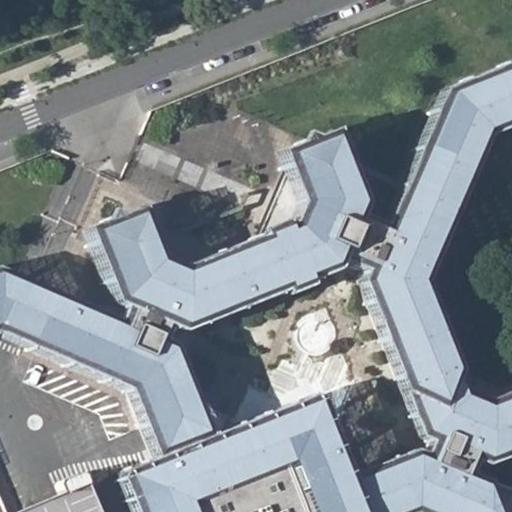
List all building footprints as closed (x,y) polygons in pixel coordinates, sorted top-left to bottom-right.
[(148,511),(130,467),(108,476),(123,511),(511,511),(511,496),(468,477),(473,464),(482,467),(511,455),(511,391),(480,403),(460,395),(416,287),(481,138),(511,125),(511,61),(436,92),(377,225),(385,229),(402,191),(443,208),(408,285),(445,376),(437,392),(428,388),(421,404),(405,411),(415,436),(424,439),(418,452),(410,449),(342,476),(310,395),(205,437),(216,463),(244,452),(313,480),(326,511),(148,511)] [(73,227),(106,306),(112,304),(116,294),(104,267),(114,246),(182,276),(256,246),(291,168),(326,154),(346,202),(343,209),(353,215),(359,202),(328,128),(270,152),(278,172),(251,235),(175,264),(151,256),(130,204),(73,227)] [(149,459),(130,467),(148,511),(326,511),(313,480),(244,452),(216,463),(205,437),(199,440),(169,367),(185,331),(190,320),(315,270),(322,258),(332,262),(364,276),(356,291),(405,411),(421,404),(428,388),(437,392),(445,376),(408,285),(443,208),(402,191),(385,229),(377,225),(353,215),(343,209),(346,202),(326,154),(291,168),(256,246),(182,276),(114,246),(104,267),(116,294),(112,304),(106,306),(89,314),(49,295),(24,351),(121,393),(149,459)] [(332,262),(322,258),(315,270),(190,320),(185,331),(326,275),(332,262)] [(0,340),(7,343),(24,351),(49,295),(31,287),(0,273),(0,340)] [(55,496),(17,511),(90,511),(76,479),(69,476),(54,483),(52,489),(55,496)]
